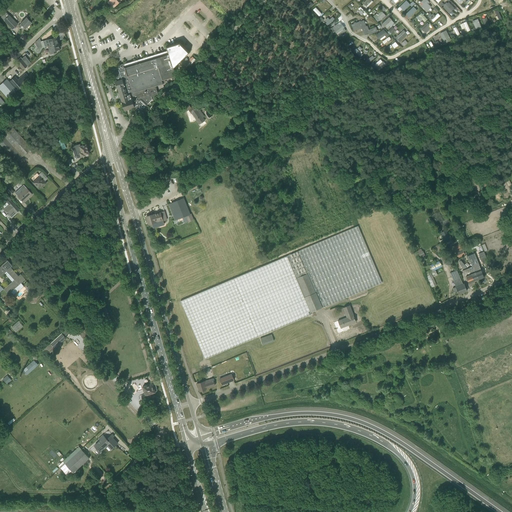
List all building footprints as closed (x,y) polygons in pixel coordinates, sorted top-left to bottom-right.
[(364,6),(366,9),(373,2),(371,0),(366,0),(363,3),(365,5),(364,6)] [(423,4),(421,6),(427,12),(429,10),(430,8),(431,7),(428,4),(429,3),(429,2),(427,0),(423,4)] [(408,3),(406,1),(400,7),(402,9),(403,8),(405,10),(409,6),(407,4),(408,3)] [(449,14),(455,8),(449,2),(448,3),(447,3),(444,6),(443,8),(449,14)] [(364,16),(367,14),(360,7),(358,9),(359,10),(358,12),(361,16),(363,14),(364,16)] [(416,9),(414,7),(406,15),(408,17),(416,9)] [(375,19),(379,22),(386,16),(381,11),(377,15),(378,16),(375,19)] [(427,19),(421,13),(418,16),(420,17),(418,19),(420,22),(422,20),(424,22),(427,19)] [(431,19),(431,20),(433,22),(440,16),(438,13),(435,16),(434,15),(430,18),(431,19)] [(9,16),(4,20),(13,29),(18,24),(9,16)] [(27,17),(19,25),(21,27),(23,25),(26,28),(32,23),(31,22),(32,21),(30,20),(29,20),(27,17)] [(335,19),(333,17),(330,19),(328,17),(324,20),(326,22),(325,23),(328,26),(335,19)] [(381,25),(384,27),(392,20),(389,17),(381,25)] [(353,24),(351,25),(354,31),(356,30),(361,28),(364,35),(368,33),(369,34),(376,31),(375,29),(368,31),(366,26),(365,24),(364,22),(364,20),(359,22),(356,23),(353,24)] [(332,28),(330,29),(333,33),(335,32),(336,34),(338,36),(341,35),(339,32),(342,30),(344,28),(342,25),(342,24),(340,22),(337,24),(332,28)] [(427,23),(421,29),(423,31),(425,33),(431,28),(431,27),(430,26),(429,25),(427,23)] [(376,35),(379,40),(387,34),(384,29),(376,35)] [(404,30),(397,37),(398,40),(400,42),(407,35),(405,33),(406,32),(404,30)] [(448,43),(452,41),(446,30),(443,32),(448,43)] [(43,41),(41,42),(43,48),(45,47),(48,46),(48,47),(58,44),(58,43),(56,37),(43,41)] [(167,47),(169,53),(130,66),(129,63),(122,65),(120,66),(115,68),(114,68),(113,69),(113,70),(117,81),(115,82),(117,88),(118,88),(120,93),(117,93),(117,94),(118,94),(119,95),(119,97),(119,98),(121,97),(125,111),(129,109),(133,107),(134,106),(142,114),(149,107),(149,106),(154,100),(153,96),(158,94),(156,86),(164,84),(162,79),(176,75),(174,67),(189,52),(179,43),(167,47)] [(48,47),(50,54),(52,53),(56,52),(56,50),(60,49),(58,44),(48,47)] [(368,64),(374,58),(372,56),(366,61),(368,64)] [(21,57),(17,60),(18,62),(17,62),(23,70),(28,66),(31,63),(27,59),(25,61),(22,58),(21,57)] [(373,62),(369,65),(376,73),(380,69),(386,64),(383,61),(383,62),(376,67),(374,64),(373,62)] [(25,80),(23,78),(22,76),(18,80),(15,76),(10,81),(17,89),(22,84),(21,83),(23,82),(25,80)] [(0,89),(7,97),(16,89),(7,79),(0,85),(0,89)] [(189,105),(182,110),(184,113),(189,110),(191,113),(192,114),(196,119),(199,125),(205,121),(203,117),(204,116),(199,108),(196,104),(191,108),(189,105)] [(0,143),(5,149),(11,143),(24,156),(33,148),(15,129),(0,143)] [(73,146),(76,158),(85,155),(86,158),(90,157),(87,148),(88,147),(87,145),(86,144),(82,145),(81,144),(73,146)] [(40,176),(33,183),(38,189),(41,187),(43,185),(43,186),(47,183),(45,181),(48,178),(42,172),(39,175),(40,176)] [(24,185),(15,193),(24,202),(23,201),(27,197),(28,198),(32,194),(24,185)] [(5,193),(2,196),(7,202),(9,204),(3,209),(11,218),(17,213),(16,213),(15,212),(18,209),(11,200),(11,199),(5,193)] [(191,214),(184,198),(168,204),(175,220),(185,216),(187,222),(194,220),(191,214)] [(154,214),(146,216),(149,224),(152,228),(153,228),(152,224),(163,220),(163,221),(167,220),(165,211),(160,212),(154,214)] [(223,283),(181,301),(205,359),(311,314),(311,312),(382,283),(358,226),(223,283)] [(450,240),(446,230),(441,232),(445,242),(450,240)] [(456,252),(463,249),(460,243),(453,246),(456,252)] [(488,262),(481,245),(476,247),(479,253),(483,264),(488,262)] [(463,249),(456,252),(458,257),(465,254),(463,249)] [(472,254),(467,256),(470,262),(472,266),(478,280),(484,277),(479,266),(476,267),(473,260),(474,260),(472,254)] [(14,280),(4,289),(8,294),(25,279),(21,274),(19,276),(11,267),(13,266),(12,266),(10,263),(8,260),(2,266),(0,267),(0,274),(1,276),(7,271),(14,280)] [(467,268),(461,260),(459,262),(460,265),(464,269),(467,268)] [(474,281),(478,280),(472,266),(468,268),(474,281)] [(466,276),(469,283),(474,281),(468,268),(465,269),(462,270),(465,277),(466,276)] [(467,291),(464,284),(463,284),(457,270),(450,273),(456,287),(452,288),(454,292),(457,291),(459,294),(467,291)] [(429,279),(432,287),(437,285),(433,277),(429,279)] [(30,294),(34,291),(30,285),(25,289),(30,294)] [(341,319),(344,327),(356,322),(349,305),(344,307),(347,316),(341,319)] [(78,332),(86,342),(91,338),(83,328),(78,332)] [(50,343),(41,352),(42,353),(46,357),(55,348),(66,338),(65,337),(62,333),(51,343),(50,343)] [(260,338),(263,345),(274,341),(272,336),(272,334),(260,338)] [(23,371),(27,375),(38,365),(34,360),(23,371)] [(222,385),(234,380),(231,374),(219,379),(222,385)] [(7,376),(3,380),(7,384),(11,380),(7,376)] [(206,388),(215,386),(213,379),(206,381),(197,383),(197,384),(197,383),(200,391),(199,391),(200,392),(200,391),(206,389),(206,388)] [(153,383),(142,386),(145,395),(146,397),(151,396),(150,393),(155,392),(156,392),(156,391),(157,391),(157,390),(157,389),(157,388),(156,388),(155,387),(154,387),(153,383)] [(100,440),(94,446),(100,452),(105,447),(107,446),(108,447),(111,450),(115,446),(118,443),(113,438),(115,436),(112,434),(109,437),(108,437),(107,438),(103,434),(98,438),(100,440)] [(79,446),(58,465),(60,468),(67,475),(72,471),(73,473),(85,463),(90,458),(81,449),(79,446)]
